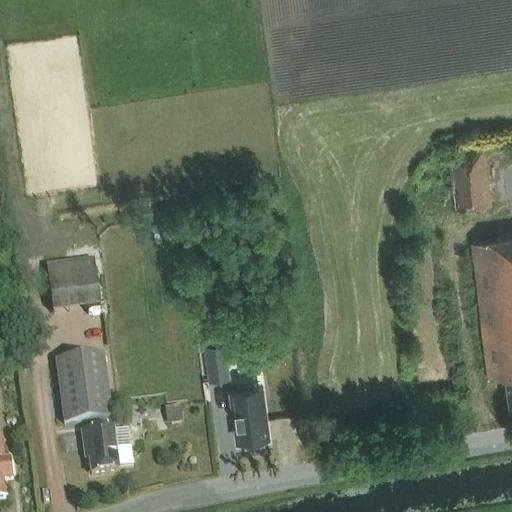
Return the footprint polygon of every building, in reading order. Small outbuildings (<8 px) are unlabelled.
[(492,206),(484,149),(448,155),(456,211),(492,206)] [(511,235),(509,236),(472,242),(489,379),(506,377),(510,407),(511,407),(511,235)] [(56,310),(104,306),(101,259),(52,263),(56,310)] [(230,378),(226,346),(206,349),(210,381),(230,378)] [(103,357),(55,363),(64,428),(112,421),(103,357)] [(260,387),(231,391),(237,440),(266,436),(260,387)] [(180,409),(170,411),(172,425),(182,423),(180,409)] [(134,471),(129,433),(114,435),(113,431),(82,435),(84,451),(87,450),(91,476),(119,473),(134,471)] [(13,481),(10,461),(4,462),(0,435),(0,501),(6,500),(3,483),(13,481)]
